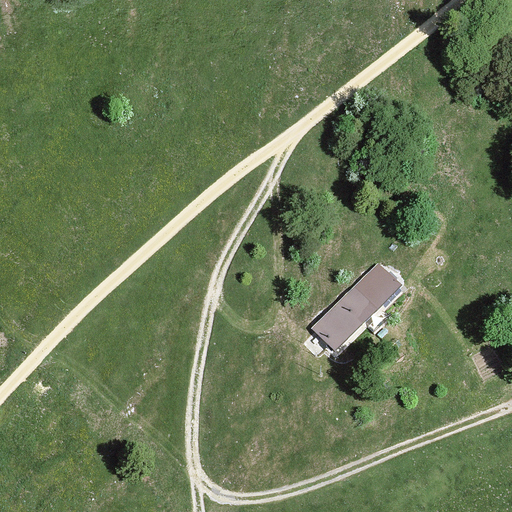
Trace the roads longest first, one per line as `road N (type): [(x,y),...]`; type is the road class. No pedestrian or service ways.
road 1 (track): [(0,391),(174,218),(453,0)]
road 2 (track): [(292,127),(220,281),(193,382),(189,455),(198,511)]
road 3 (track): [(192,476),(222,496),(257,496),(365,475),(511,409)]
